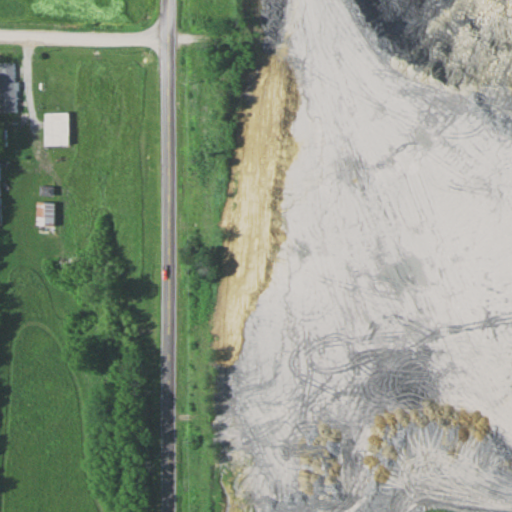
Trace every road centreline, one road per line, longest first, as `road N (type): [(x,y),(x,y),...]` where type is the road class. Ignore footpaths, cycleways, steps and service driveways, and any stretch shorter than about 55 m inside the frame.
road 1 (tertiary): [(169,38),(168,511)]
road 2 (residential): [(0,35),(169,38)]
